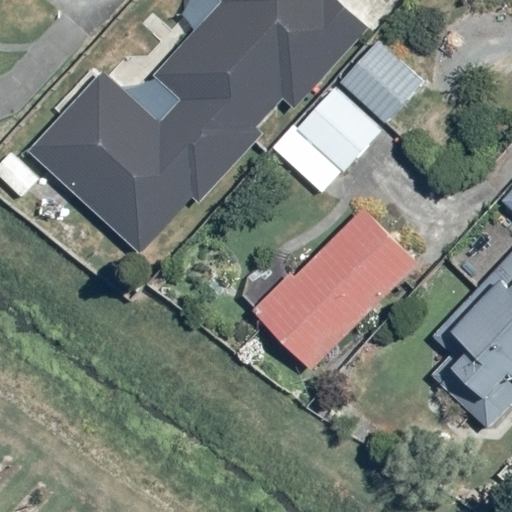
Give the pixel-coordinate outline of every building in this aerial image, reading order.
[(158,124),(101,76),(28,152),(138,255),(189,200),(197,207),(261,137),(255,132),(282,104),(294,113),(372,31),(335,0),(219,0),(223,2),(153,79),(181,102),(158,124)] [(424,81),(378,36),(338,78),(383,123),(424,81)] [(382,130),(333,84),(273,147),(322,193),(382,130)] [(303,374),(415,265),(360,211),(248,315),(303,374)] [(511,251),(432,338),(451,359),(433,379),(489,430),(511,406),(511,251)]
